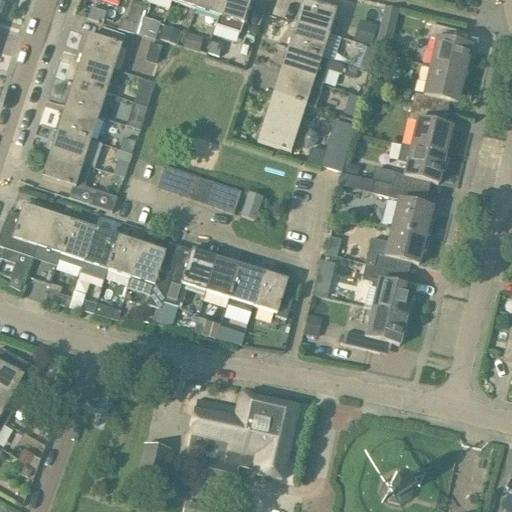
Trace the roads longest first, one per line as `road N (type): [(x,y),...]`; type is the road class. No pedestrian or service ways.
road 1 (residential): [(454,407),(511,160)]
road 2 (residential): [(293,378),(96,346)]
road 3 (residential): [(33,511),(96,346)]
road 4 (residential): [(309,269),(150,216)]
road 5 (residential): [(454,407),(293,378)]
road 6 (residential): [(0,132),(44,0)]
road 7 (residential): [(511,30),(390,0)]
